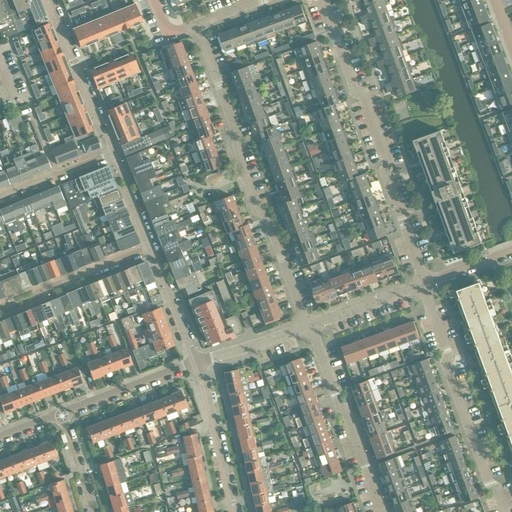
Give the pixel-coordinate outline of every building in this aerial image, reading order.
[(0,0),(0,25),(6,23),(7,25),(0,27),(0,31),(0,32),(3,38),(19,32),(6,0),(0,0)] [(6,0),(19,32),(36,25),(25,0),(6,0)] [(25,0),(36,25),(48,20),(39,0),(25,0)] [(388,11),(386,6),(388,5),(385,0),(384,0),(364,7),(367,15),(360,17),(361,21),(388,11)] [(481,0),(470,0),(459,5),(462,12),(483,5),(481,0)] [(134,4),(124,8),(131,26),(142,22),(141,21),(141,22),(134,5),(135,5),(134,4)] [(301,5),(295,7),(294,5),(290,6),(297,26),(307,22),(301,5)] [(483,5),(462,12),(465,20),(486,12),(483,5)] [(286,10),(280,12),(286,29),(297,26),(290,6),(285,8),(286,10)] [(114,13),(121,31),(131,26),(124,8),(114,13)] [(394,22),(392,16),(390,17),(388,11),(361,21),(363,25),(370,22),(373,30),(394,22)] [(277,36),(276,33),(286,29),(280,12),(275,14),(274,12),(269,14),(277,36)] [(486,12),(465,20),(468,28),(489,20),(486,12)] [(114,13),(104,17),(111,35),(121,31),(114,13)] [(265,15),(266,18),(260,20),(267,40),(277,36),(269,14),(265,15)] [(104,17),(93,21),(101,39),(111,35),(104,17)] [(254,22),(253,20),(249,21),(257,43),(267,40),(260,20),(254,22)] [(93,21),(83,25),(91,43),(101,39),(93,21)] [(244,23),(245,25),(239,27),(246,44),(247,47),(257,43),(249,21),(244,23)] [(396,34),(394,28),(396,28),(395,25),(394,22),(373,30),(375,37),(368,40),(370,44),(396,34)] [(48,24),(31,31),(36,41),(53,34),(49,23),(48,23),(48,24)] [(490,23),(469,31),(472,41),(493,33),(490,23)] [(83,25),(73,29),(73,30),(74,30),(80,46),(80,47),(91,43),(83,25)] [(229,29),(236,48),(246,44),(239,27),(234,29),(233,27),(229,29)] [(225,51),(225,52),(236,48),(229,29),(224,30),(225,32),(219,35),(220,37),(225,51)] [(313,33),(312,33),(301,38),(302,39),(303,43),(316,39),(313,33)] [(493,33),(472,41),(476,51),(497,43),(493,33)] [(53,34),(36,41),(40,52),(58,45),(53,34)] [(402,45),(400,39),(398,40),(396,34),(370,44),(371,47),(378,44),(381,52),(402,45)] [(317,41),(294,50),(298,60),(299,60),(323,51),(321,47),(319,48),(317,41)] [(159,50),(163,60),(168,59),(168,58),(184,52),(180,42),(159,50)] [(497,43),(476,51),(480,61),(501,53),(497,43)] [(58,45),(40,52),(44,63),(62,55),(58,45)] [(383,60),(376,62),(378,66),(404,57),(402,51),(404,50),(404,49),(402,45),(381,52),(383,60)] [(324,62),(322,56),(324,56),(323,51),(299,60),(303,70),(324,62)] [(172,69),(171,68),(188,62),(184,52),(168,58),(168,59),(163,60),(167,70),(172,69)] [(500,53),(481,60),(485,70),(503,63),(500,53)] [(131,54),(121,58),(128,76),(138,71),(131,54)] [(62,55),(44,63),(49,73),(66,66),(62,55)] [(410,67),(408,61),(406,62),(404,57),(378,66),(379,70),(386,68),(389,75),(410,67)] [(121,58),(110,62),(118,80),(128,76),(121,58)] [(240,60),(227,64),(230,70),(242,65),(240,61),(240,60)] [(110,62),(100,66),(107,84),(118,80),(110,62)] [(171,68),(172,69),(167,70),(170,80),(175,78),(191,72),(188,62),(171,68)] [(326,68),(324,62),(303,70),(306,80),(330,71),(329,67),(326,68)] [(503,63),(485,70),(488,79),(507,72),(503,63)] [(66,66),(49,73),(44,75),(48,86),(53,84),(71,77),(66,66)] [(100,66),(90,70),(90,71),(97,87),(97,88),(107,84),(100,66)] [(250,73),(247,67),(231,73),(234,83),(251,77),(258,74),(257,70),(250,73)] [(413,79),(410,73),(412,73),(410,67),(389,75),(392,82),(385,85),(386,89),(413,79)] [(329,77),(332,76),(330,71),(306,80),(310,90),(315,89),(315,88),(331,82),(329,77)] [(195,82),(191,72),(175,78),(179,88),(195,82)] [(508,72),(489,79),(492,79),(495,87),(490,89),(491,90),(511,82),(508,72)] [(253,82),(255,81),(254,76),(251,77),(234,83),(238,93),(255,87),(253,82)] [(71,77),(53,84),(57,95),(75,87),(71,77)] [(419,90),(417,84),(415,85),(413,79),(386,89),(388,93),(395,90),(397,98),(419,90)] [(179,88),(182,99),(199,92),(195,82),(179,88)] [(315,88),(315,89),(319,98),(338,92),(336,87),(334,88),(331,82),(315,88)] [(511,82),(491,90),(494,100),(511,93),(511,82)] [(75,87),(57,95),(62,105),(80,98),(75,87)] [(261,97),(259,92),(257,93),(255,87),(238,93),(242,104),(261,97)] [(183,99),(178,101),(181,110),(203,102),(199,92),(182,99),(183,99)] [(319,98),(322,108),(317,110),(317,111),(339,103),(337,97),(339,96),(338,92),(319,98)] [(511,93),(494,100),(498,110),(511,104),(511,93)] [(260,102),(262,101),(261,97),(242,104),(245,114),(262,108),(260,102)] [(80,98),(62,105),(66,116),(84,108),(80,98)] [(106,111),(111,122),(132,113),(128,102),(107,110),(106,111)] [(185,121),(206,113),(203,102),(181,110),(185,121)] [(339,103),(317,111),(321,121),(339,114),(338,110),(335,111),(334,105),(339,103)] [(304,115),(300,106),(294,108),(297,118),(304,115)] [(84,108),(66,116),(70,127),(88,119),(84,108)] [(268,117),(267,112),(265,113),(262,108),(245,114),(249,124),(268,117)] [(511,109),(500,114),(503,124),(511,120),(511,109)] [(132,113),(111,122),(115,133),(137,124),(132,113)] [(206,113),(185,121),(189,131),(210,123),(206,113)] [(341,119),(339,114),(321,121),(324,131),(341,125),(339,119),(341,119)] [(21,122),(19,116),(7,121),(12,132),(19,129),(17,124),(21,122)] [(272,127),(268,117),(249,124),(253,134),(258,132),(272,127)] [(307,126),(304,118),(298,120),(301,128),(307,126)] [(11,133),(7,125),(5,119),(0,120),(0,127),(2,132),(4,136),(11,133)] [(92,130),(88,119),(70,127),(74,135),(63,139),(65,144),(72,141),(72,139),(75,137),(92,130)] [(511,120),(503,124),(504,124),(508,123),(511,132),(511,131),(511,120)] [(193,141),(214,134),(210,123),(189,131),(193,141)] [(137,124),(115,133),(120,143),(141,135),(137,124)] [(258,132),(262,142),(279,136),(281,135),(280,131),(278,132),(276,126),(275,125),(272,127),(258,132)] [(343,131),(341,125),(324,131),(319,133),(322,143),(328,141),(347,134),(345,130),(343,131)] [(169,126),(168,127),(121,146),(125,155),(173,136),(169,126)] [(65,144),(51,150),(57,165),(79,156),(79,155),(84,153),(85,154),(100,147),(95,137),(92,130),(75,137),(72,139),(72,141),(65,144)] [(482,243),(440,130),(413,140),(417,152),(420,151),(435,190),(432,191),(436,203),(439,201),(453,241),(450,242),(454,253),(482,243)] [(214,134),(193,141),(196,151),(213,145),(210,136),(214,134)] [(348,139),(347,134),(328,141),(332,151),(348,145),(346,140),(348,139)] [(262,142),(266,152),(283,146),(281,141),(283,140),(281,135),(279,136),(262,142)] [(35,145),(30,147),(40,172),(50,168),(44,154),(41,155),(39,152),(38,152),(35,145)] [(213,145),(196,151),(197,152),(191,154),(194,163),(200,161),(216,155),(213,145)] [(350,151),(348,145),(332,151),(335,161),(354,155),(352,150),(350,151)] [(266,152),(270,162),(289,155),(287,151),(285,152),(283,146),(266,152)] [(315,146),(314,146),(308,148),(311,155),(318,153),(315,146)] [(25,149),(27,153),(22,155),(30,176),(40,172),(30,147),(25,149)] [(147,149),(126,158),(129,167),(155,156),(154,152),(149,154),(147,149)] [(16,153),(11,155),(20,180),(30,176),(22,155),(20,151),(16,153)] [(11,184),(20,180),(11,155),(4,157),(6,162),(3,164),(11,184)] [(204,173),(221,166),(216,155),(200,161),(204,173)] [(270,162),(273,173),(290,166),(288,161),(290,160),(289,155),(287,156),(270,162)] [(356,159),(354,155),(335,161),(339,172),(355,166),(353,160),(356,159)] [(152,167),(159,165),(155,156),(129,167),(133,176),(152,167)] [(0,187),(9,184),(0,161),(0,187)] [(116,188),(107,166),(61,185),(70,206),(70,208),(91,200),(90,198),(116,188)] [(273,173),(277,183),(296,176),(295,172),(292,172),(290,166),(273,173)] [(358,172),(355,166),(339,172),(343,182),(365,174),(361,175),(360,171),(358,172)] [(152,167),(133,176),(136,184),(163,173),(162,169),(154,172),(152,167)] [(159,184),(154,187),(152,183),(165,178),(163,173),(136,184),(140,193),(160,185),(159,184)] [(369,179),(367,180),(365,174),(343,182),(348,180),(352,190),(371,183),(369,179)] [(298,180),(296,176),(277,183),(281,193),(298,187),(296,181),(298,180)] [(372,188),(371,183),(352,190),(356,200),(372,194),(370,188),(372,188)] [(186,184),(185,185),(181,187),(183,193),(189,191),(186,184)] [(140,193),(143,202),(163,194),(163,193),(160,185),(140,193)] [(65,206),(63,200),(57,186),(48,190),(56,209),(65,206)] [(327,199),(335,196),(331,186),(323,189),(327,199)] [(302,192),(300,193),(298,187),(281,193),(284,203),(301,197),(302,197),(304,197),(302,192)] [(117,189),(98,197),(101,206),(121,199),(117,189)] [(56,209),(48,190),(39,194),(46,213),(56,209)] [(172,190),(163,194),(143,202),(147,210),(168,202),(166,197),(174,194),(172,190)] [(43,221),(40,213),(39,209),(43,208),(46,213),(39,194),(29,198),(38,222),(43,221)] [(354,212),(359,210),(378,203),(377,199),(374,200),(372,194),(356,200),(350,202),(354,212)] [(215,202),(211,203),(214,213),(235,205),(231,195),(215,201),(215,202)] [(301,197),(284,203),(279,205),(282,215),(302,208),(300,205),(304,204),(302,197),(301,197)] [(29,198),(19,202),(26,219),(30,217),(33,224),(38,222),(29,198)] [(181,201),(178,202),(176,198),(168,202),(147,210),(150,219),(182,206),(181,201)] [(99,217),(124,207),(121,199),(101,206),(105,215),(99,217)] [(20,234),(25,232),(21,221),(26,219),(19,202),(9,206),(19,230),(20,234)] [(380,208),(378,203),(359,210),(363,220),(379,214),(377,209),(380,208)] [(168,222),(167,217),(175,214),(176,216),(188,210),(185,204),(182,206),(150,219),(154,228),(168,222)] [(218,212),(222,222),(238,216),(235,205),(214,213),(215,213),(218,212)] [(19,230),(9,206),(0,209),(0,211),(8,232),(13,230),(14,232),(19,230)] [(82,214),(79,207),(72,209),(75,217),(82,214)] [(103,226),(108,224),(128,216),(124,207),(99,217),(101,223),(100,224),(102,227),(103,226)] [(333,218),(341,215),(338,207),(335,207),(331,209),(330,209),(333,218)] [(282,215),(286,225),(304,219),(304,218),(302,214),(303,213),(302,208),(282,215)] [(75,217),(79,226),(85,223),(82,214),(75,217)] [(382,220),(379,214),(363,220),(366,231),(385,224),(384,219),(382,220)] [(128,216),(108,224),(112,232),(131,224),(128,216)] [(242,226),(238,216),(222,222),(226,232),(247,224),(242,226)] [(286,225),(290,235),(307,229),(309,229),(307,225),(310,224),(307,217),(304,218),(304,219),(286,225)] [(340,217),(334,220),(337,228),(343,226),(340,217)] [(190,219),(178,224),(170,227),(168,222),(154,228),(158,237),(185,225),(192,222),(190,219)] [(76,228),(74,223),(62,227),(64,232),(76,228)] [(79,226),(81,232),(88,230),(85,223),(79,226)] [(116,241),(135,233),(131,224),(112,232),(116,241)] [(231,231),(234,240),(250,234),(247,224),(226,232),(226,233),(231,231)] [(385,224),(366,231),(370,241),(387,235),(385,229),(387,228),(385,224)] [(185,225),(158,237),(161,245),(180,237),(178,232),(186,229),(185,225)] [(290,235),(294,246),(315,238),(313,232),(310,233),(309,229),(307,229),(290,235)] [(45,240),(52,237),(50,231),(43,234),(45,240)] [(339,233),(342,240),(348,238),(345,231),(339,233)] [(92,245),(87,233),(83,235),(94,261),(103,257),(97,243),(92,245)] [(119,251),(137,244),(138,241),(135,233),(116,241),(106,245),(101,247),(105,257),(114,253),(112,248),(117,246),(119,251)] [(63,236),(67,245),(66,245),(76,268),(85,265),(79,250),(75,252),(68,234),(63,236)] [(254,244),(250,234),(234,240),(234,241),(229,243),(230,247),(233,246),(235,252),(238,251),(238,250),(254,244)] [(80,237),(84,248),(79,250),(85,265),(94,261),(83,235),(80,237)] [(106,245),(105,245),(102,236),(97,238),(101,247),(106,245)] [(189,243),(188,240),(182,242),(180,237),(161,245),(165,254),(192,243),(191,243),(189,243)] [(203,248),(204,248),(209,246),(206,237),(200,240),(203,248)] [(294,246),(297,256),(314,250),(316,249),(315,245),(317,244),(315,238),(294,246)] [(348,238),(342,240),(346,250),(351,248),(348,238)] [(16,251),(26,247),(24,243),(14,247),(16,251)] [(186,250),(193,247),(192,243),(165,254),(168,263),(188,255),(186,250)] [(238,250),(238,251),(241,260),(258,254),(254,244),(238,250)] [(64,246),(65,250),(60,252),(67,272),(76,268),(66,245),(64,246)] [(208,257),(213,255),(209,246),(204,248),(208,257)] [(12,247),(2,252),(4,256),(14,252),(12,247)] [(67,272),(60,252),(59,251),(55,253),(53,249),(49,250),(58,275),(59,275),(67,272)] [(314,250),(297,256),(301,266),(318,260),(317,258),(320,258),(316,249),(314,250)] [(58,275),(49,250),(45,252),(46,253),(47,256),(42,259),(49,278),(58,275)] [(241,260),(245,270),(262,264),(258,254),(241,260)] [(189,259),(188,255),(168,263),(172,271),(191,264),(199,261),(197,255),(189,259)] [(208,260),(211,265),(218,262),(217,258),(216,256),(208,260)] [(371,260),(372,264),(378,281),(388,277),(382,261),(381,256),(371,260)] [(16,275),(21,289),(24,289),(32,285),(24,265),(20,267),(16,257),(11,259),(17,274),(16,275)] [(27,258),(29,263),(24,265),(32,285),(41,282),(32,259),(31,257),(29,257),(27,258)] [(36,257),(32,259),(41,282),(49,278),(42,259),(38,260),(37,260),(36,257)] [(388,277),(399,273),(393,257),(382,261),(388,277)] [(163,303),(152,276),(146,261),(141,263),(136,265),(148,295),(152,303),(153,307),(159,305),(163,303)] [(191,264),(172,271),(175,280),(194,272),(191,264)] [(245,270),(249,281),(265,275),(262,264),(245,270)] [(378,281),(372,264),(362,268),(368,285),(378,281)] [(136,265),(128,269),(136,290),(141,289),(144,296),(148,295),(136,265)] [(368,285),(362,268),(352,272),(358,288),(368,285)] [(136,290),(128,269),(119,273),(129,297),(137,294),(136,291),(136,290)] [(14,270),(9,272),(4,274),(12,293),(21,289),(14,270)] [(185,295),(201,289),(194,272),(175,280),(179,289),(182,288),(185,295)] [(358,288),(352,272),(342,276),(348,292),(358,288)] [(129,297),(119,273),(110,276),(119,298),(119,297),(118,295),(123,293),(128,304),(131,303),(129,297)] [(0,289),(3,297),(12,293),(4,274),(0,275),(0,289)] [(249,281),(252,291),(269,285),(265,275),(249,281)] [(119,298),(110,276),(101,280),(112,307),(117,305),(114,299),(119,298)] [(348,292),(342,276),(332,279),(338,296),(348,292)] [(309,283),(317,303),(327,299),(321,283),(320,279),(309,283)] [(338,296),(332,279),(321,283),(327,299),(338,296)] [(112,307),(101,280),(92,283),(102,306),(101,302),(109,299),(112,307)] [(217,282),(215,282),(222,299),(229,296),(223,280),(217,282)] [(505,340),(501,342),(479,282),(454,292),(511,451),(511,372),(508,360),(511,359),(505,340)] [(97,308),(102,306),(92,283),(83,287),(95,314),(99,313),(97,308)] [(252,291),(256,301),(273,295),(269,285),(252,291)] [(91,316),(95,314),(83,287),(75,290),(81,305),(83,310),(88,308),(91,316)] [(81,318),(76,307),(81,305),(75,290),(66,294),(67,295),(76,318),(77,318),(77,320),(81,318)] [(211,290),(189,299),(187,300),(192,311),(216,301),(211,290)] [(76,318),(67,295),(58,298),(64,313),(68,311),(75,327),(79,325),(77,320),(77,318),(76,318)] [(256,301),(260,312),(277,306),(273,295),(256,301)] [(229,296),(222,299),(226,308),(233,305),(232,302),(229,296)] [(64,313),(58,298),(49,302),(61,331),(61,330),(65,328),(59,315),(64,313)] [(217,305),(216,301),(192,311),(197,322),(220,313),(217,305)] [(61,331),(49,302),(40,305),(48,325),(54,322),(57,332),(61,331)] [(141,302),(132,305),(132,307),(134,312),(135,313),(144,310),(141,302)] [(48,325),(40,305),(32,309),(42,336),(47,334),(44,326),(48,325)] [(159,305),(153,307),(148,309),(120,319),(125,331),(131,329),(145,324),(163,317),(162,314),(159,307),(159,305)] [(260,312),(264,323),(281,317),(277,306),(260,312)] [(37,329),(30,309),(20,313),(30,336),(28,332),(37,329)] [(111,321),(117,318),(114,312),(108,314),(111,321)] [(19,336),(21,340),(30,336),(20,313),(12,317),(19,336)] [(223,321),(220,313),(197,322),(201,333),(238,318),(237,314),(236,315),(223,321)] [(19,336),(12,317),(3,320),(11,339),(19,336)] [(145,324),(147,329),(143,330),(145,334),(167,326),(163,317),(145,324)] [(234,335),(244,331),(238,318),(201,333),(202,336),(205,335),(208,344),(224,337),(225,340),(234,336),(234,335)] [(0,338),(2,343),(11,339),(3,320),(0,321),(0,338)] [(420,338),(414,321),(403,325),(409,342),(420,338)] [(409,342),(403,325),(393,329),(399,345),(409,342)] [(151,337),(153,342),(170,336),(167,326),(145,334),(143,335),(145,340),(151,337)] [(131,329),(125,331),(128,341),(135,338),(131,329)] [(399,345),(393,329),(382,333),(389,349),(399,345)] [(389,349),(382,333),(372,336),(378,353),(389,349)] [(142,360),(148,358),(150,358),(151,358),(152,358),(153,357),(154,356),(155,356),(155,355),(164,352),(163,349),(174,345),(170,336),(153,342),(138,348),(132,350),(137,362),(142,360)] [(378,353),(372,336),(362,340),(368,357),(378,353)] [(132,350),(138,348),(135,338),(128,341),(132,350)] [(44,346),(42,340),(33,343),(35,349),(44,346)] [(368,357),(362,340),(352,344),(358,360),(368,357)] [(20,354),(25,352),(21,343),(16,345),(20,354)] [(33,343),(24,346),(26,352),(35,349),(33,343)] [(341,348),(347,364),(358,360),(352,344),(341,348)] [(132,364),(126,348),(116,352),(122,368),(132,364)] [(12,350),(6,353),(9,359),(14,356),(12,350)] [(121,367),(122,368),(116,352),(106,355),(112,371),(121,367)] [(102,375),(102,374),(112,371),(106,355),(96,359),(102,375)] [(304,368),(301,358),(284,364),(288,374),(304,368)] [(86,363),(92,379),(102,375),(96,359),(86,363)] [(427,359),(406,367),(410,376),(414,375),(431,369),(427,359)] [(137,362),(139,369),(145,366),(142,360),(137,362)] [(383,365),(385,371),(395,367),(393,362),(383,365)] [(373,369),(375,375),(385,371),(383,365),(373,369)] [(83,383),(77,367),(66,371),(73,387),(83,383)] [(245,368),(239,369),(225,372),(228,384),(247,379),(247,382),(249,382),(253,381),(253,378),(254,378),(254,375),(253,375),(252,371),(246,372),(245,368)] [(308,378),(304,368),(288,374),(292,384),(308,378)] [(435,379),(431,369),(414,375),(418,385),(435,379)] [(73,387),(66,371),(57,375),(62,389),(72,386),(73,387)] [(62,389),(57,375),(47,378),(53,393),(62,389)] [(53,393),(47,378),(37,382),(43,397),(53,393)] [(312,389),(308,378),(292,384),(295,395),(312,389)] [(374,378),(353,386),(352,386),(355,397),(377,388),(374,378)] [(247,379),(228,384),(230,395),(244,392),(244,391),(249,390),(247,382),(247,379)] [(438,390),(435,379),(418,385),(422,396),(438,390)] [(43,397),(37,382),(27,386),(33,401),(43,397)] [(33,401),(27,386),(18,390),(23,404),(33,401)] [(381,399),(377,388),(355,397),(359,407),(381,399)] [(316,399),(312,389),(295,395),(299,405),(316,399)] [(23,404),(18,390),(8,394),(14,409),(14,408),(23,404)] [(442,400),(438,390),(422,396),(419,397),(422,407),(421,407),(421,408),(442,400)] [(186,406),(180,391),(170,395),(176,411),(186,406)] [(244,392),(230,395),(233,406),(247,403),(244,392)] [(0,409),(2,409),(4,413),(14,409),(8,394),(0,396),(0,409)] [(170,396),(160,400),(165,415),(176,411),(170,395),(169,395),(170,396)] [(299,405),(303,415),(319,409),(316,399),(299,405)] [(381,399),(359,407),(363,417),(379,411),(376,401),(381,399)] [(165,415),(160,400),(149,404),(155,419),(165,415)] [(421,408),(425,417),(429,416),(446,410),(442,400),(421,408)] [(235,417),(249,414),(247,403),(233,406),(235,417)] [(155,419),(149,404),(139,408),(144,423),(155,419)] [(144,423),(139,408),(128,412),(134,426),(144,423)] [(299,416),(303,426),(323,419),(319,409),(303,415),(299,416)] [(379,411),(363,417),(367,428),(383,422),(383,421),(388,419),(384,410),(379,411)] [(450,421),(446,410),(429,416),(433,427),(450,421)] [(134,426),(128,412),(118,416),(124,430),(134,426)] [(249,414),(235,417),(238,429),(252,425),(249,414)] [(124,430),(118,416),(107,420),(113,434),(124,430)] [(188,428),(198,424),(196,418),(186,422),(181,425),(183,430),(188,428)] [(307,425),(310,435),(327,429),(323,419),(303,426),(303,427),(307,425)] [(113,434),(107,420),(97,424),(103,438),(113,434)] [(436,435),(437,437),(453,431),(450,421),(433,427),(433,428),(431,428),(434,436),(436,435)] [(387,432),(383,422),(367,428),(370,438),(387,432)] [(86,436),(89,435),(92,443),(103,438),(97,424),(83,429),(86,436)] [(241,440),(254,436),(252,425),(238,429),(241,440)] [(306,437),(310,447),(330,439),(327,429),(310,435),(306,437)] [(179,434),(180,437),(183,436),(185,442),(185,444),(198,441),(195,431),(190,432),(189,430),(179,434)] [(370,438),(374,448),(391,442),(390,442),(393,441),(394,440),(391,430),(387,432),(370,438)] [(254,436),(241,440),(243,450),(257,447),(254,436)] [(455,436),(438,442),(442,452),(459,446),(455,436)] [(330,439),(310,447),(314,457),(334,450),(330,439)] [(57,456),(51,441),(40,445),(46,460),(57,456)] [(188,455),(200,452),(198,441),(185,444),(185,442),(177,444),(177,446),(179,452),(179,454),(187,453),(188,455)] [(391,442),(374,448),(378,459),(394,453),(392,446),(395,445),(393,441),(390,442),(391,442)] [(257,447),(243,450),(246,462),(265,457),(263,452),(264,452),(264,449),(269,448),(268,445),(269,444),(269,442),(262,443),(263,445),(257,447)] [(46,460),(40,445),(29,450),(35,464),(46,460)] [(446,462),(463,456),(459,446),(442,452),(446,462)] [(35,464),(29,450),(19,454),(24,469),(35,464)] [(321,466),(338,460),(334,450),(314,457),(318,467),(321,466)] [(188,455),(188,458),(186,459),(188,465),(188,467),(202,463),(200,456),(201,456),(200,452),(188,455)] [(24,469),(19,454),(8,458),(13,473),(24,469)] [(380,463),(382,469),(380,470),(382,474),(400,467),(404,466),(400,456),(380,463)] [(450,473),(466,467),(463,456),(446,462),(450,473)] [(272,462),(267,463),(265,457),(246,462),(248,473),(268,468),(269,471),(274,470),(273,467),(275,467),(274,464),(272,465),(272,462)] [(13,473),(8,458),(0,460),(0,469),(3,477),(13,473)] [(321,466),(325,477),(342,471),(338,460),(321,466)] [(112,461),(99,465),(103,476),(127,469),(125,464),(114,467),(112,461)] [(191,478),(204,475),(202,463),(188,467),(190,475),(191,478)] [(385,479),(387,484),(404,478),(400,467),(382,474),(384,479),(385,479)] [(453,483),(470,477),(466,467),(450,473),(446,474),(449,484),(453,483)] [(268,468),(248,473),(251,484),(271,479),(269,471),(268,468)] [(117,477),(128,473),(127,469),(103,476),(106,487),(119,483),(117,477)] [(156,473),(148,475),(151,483),(158,481),(156,473)] [(191,478),(193,487),(193,489),(207,486),(204,475),(191,478)] [(457,493),(474,487),(470,477),(453,483),(454,484),(451,485),(450,487),(452,492),(454,492),(456,492),(457,493)] [(387,490),(389,495),(408,488),(404,478),(387,484),(389,489),(387,490)] [(63,479),(49,483),(53,495),(66,491),(63,479)] [(279,486),(273,488),(271,479),(251,484),(253,495),(273,491),(274,494),(279,493),(279,489),(280,489),(279,486)] [(22,482),(16,484),(20,495),(26,493),(22,482)] [(109,498),(122,494),(119,483),(106,487),(109,498)] [(207,486),(193,489),(194,492),(188,493),(189,497),(189,498),(195,496),(196,500),(209,497),(207,486)] [(461,504),(478,498),(474,487),(457,493),(457,494),(455,495),(454,497),(456,502),(458,503),(460,502),(461,504)] [(393,499),(395,505),(412,498),(408,488),(389,495),(391,500),(393,499)] [(53,495),(47,496),(48,499),(47,500),(49,508),(56,506),(69,502),(66,491),(53,495)] [(253,495),(256,506),(270,503),(269,498),(275,496),(274,494),(273,491),(253,495)] [(113,509),(125,505),(122,494),(109,498),(113,509)] [(192,511),(196,511),(212,508),(209,497),(196,500),(198,509),(192,510),(192,511)] [(395,510),(395,511),(406,511),(415,509),(412,498),(395,505),(397,510),(395,510)] [(72,511),(69,502),(56,506),(57,511),(72,511)] [(356,511),(353,502),(337,508),(338,511),(356,511)] [(272,511),(270,503),(256,506),(257,511),(272,511)]
